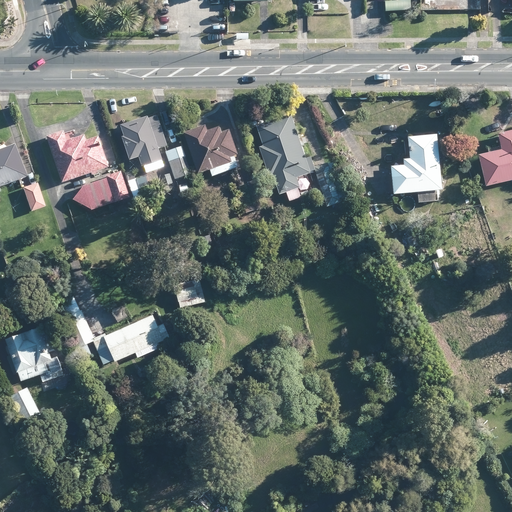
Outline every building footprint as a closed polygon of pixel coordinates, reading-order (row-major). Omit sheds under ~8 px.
[(413,0),(386,0),(386,12),(413,13),(413,0)] [(294,125),(292,119),(291,115),(256,125),(262,146),(258,148),(267,177),(272,176),(278,196),(286,194),(288,203),(301,199),(297,190),(300,189),(296,179),(311,174),(310,173),(315,171),(313,164),(310,157),(306,158),(302,147),(304,147),(304,145),(302,141),(300,135),(298,136),(294,125)] [(158,149),(164,148),(167,147),(157,116),(148,119),(147,116),(120,126),(123,137),(121,138),(129,161),(139,158),(142,168),(144,167),(146,174),(151,173),(158,170),(164,168),(158,149)] [(237,155),(229,130),(221,133),(218,127),(207,131),(205,126),(197,129),(183,134),(185,138),(195,166),(198,175),(209,171),(212,177),(233,170),(236,169),(239,168),(234,156),(237,155)] [(511,181),(511,130),(498,134),(501,145),(502,150),(489,153),(478,156),(486,187),(511,181)] [(84,135),(82,136),(67,141),(63,131),(47,137),(48,139),(62,180),(63,183),(91,173),(92,176),(98,173),(98,171),(109,167),(98,137),(86,141),(84,135)] [(439,159),(437,137),(437,135),(432,135),(407,138),(409,159),(404,160),(403,160),(403,165),(391,167),(391,170),(394,192),(394,196),(418,193),(419,203),(438,202),(437,192),(442,191),(441,182),(439,159)] [(0,187),(20,180),(28,177),(15,143),(0,149),(0,187)] [(191,175),(189,168),(182,147),(165,152),(175,180),(177,179),(184,177),(191,175)] [(323,192),(327,207),(340,203),(339,199),(349,197),(343,178),(333,182),(328,164),(326,165),(315,169),(323,192)] [(93,211),(132,198),(123,171),(120,172),(83,184),(74,198),(73,199),(74,201),(93,211)] [(165,186),(172,184),(169,177),(162,179),(165,186)] [(239,188),(238,188),(247,214),(270,206),(260,178),(256,179),(247,183),(248,184),(242,186),(239,188)] [(143,202),(141,194),(136,179),(128,182),(135,205),(143,202)] [(304,191),(308,193),(312,191),(313,187),(312,183),(308,181),(304,183),(302,187),(304,191)] [(23,188),(32,212),(47,207),(38,183),(35,184),(23,188)] [(179,186),(181,195),(189,193),(186,184),(179,186)] [(358,218),(364,229),(372,225),(366,213),(358,218)] [(201,239),(204,246),(212,243),(209,235),(201,239)] [(180,308),(205,303),(200,279),(175,285),(180,308)] [(80,311),(74,298),(73,296),(71,297),(72,300),(67,302),(68,304),(57,308),(81,362),(92,357),(91,355),(87,345),(93,342),(103,366),(104,365),(109,363),(114,361),(115,363),(122,360),(130,356),(133,355),(135,354),(138,360),(161,350),(159,343),(169,339),(168,335),(172,333),(170,328),(166,330),(163,324),(162,325),(157,327),(152,316),(130,326),(106,336),(105,334),(94,339),(81,310),(80,311)] [(137,315),(133,304),(114,311),(119,322),(137,315)] [(55,351),(54,348),(49,333),(42,335),(41,329),(30,332),(22,335),(5,340),(17,373),(18,373),(21,382),(40,375),(42,381),(43,383),(63,376),(57,358),(51,359),(49,353),(55,351)] [(18,390),(4,349),(0,350),(0,369),(1,373),(8,393),(18,390)] [(140,377),(145,377),(148,372),(145,367),(139,368),(137,372),(140,377)] [(59,388),(62,387),(64,384),(63,381),(60,379),(57,380),(55,383),(56,387),(59,388)] [(41,415),(27,388),(10,397),(24,423),(41,415)] [(26,447),(31,458),(37,455),(31,445),(26,447)] [(56,466),(59,460),(55,454),(48,455),(45,461),(49,467),(56,466)] [(0,501),(20,486),(15,479),(0,490),(0,501)]
